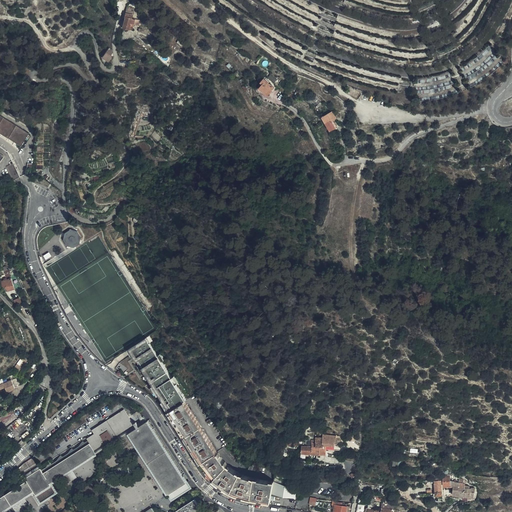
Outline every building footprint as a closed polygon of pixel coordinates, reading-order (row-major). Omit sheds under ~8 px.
[(125,30),(127,24),(125,23),(125,20),(123,19),(124,16),(121,15),(118,28),(125,30)] [(108,60),(115,51),(110,47),(102,56),(108,60)] [(275,88),(264,79),(262,82),(263,84),(260,88),(269,95),(275,88)] [(314,107),(318,102),(310,95),(305,100),(314,107)] [(337,119),(333,112),(323,118),(331,131),(337,127),(333,121),(336,120),(337,119)] [(25,132),(0,116),(0,133),(17,144),(25,132)] [(14,163),(7,166),(13,179),(20,177),(14,163)] [(80,243),(81,237),(77,231),(70,230),(64,233),(64,241),(67,246),(73,247),(80,243)] [(51,259),(53,263),(63,257),(60,253),(51,259)] [(14,292),(9,278),(5,279),(0,280),(0,286),(0,288),(3,287),(6,294),(14,292)] [(144,339),(128,349),(134,358),(149,347),(144,339)] [(156,357),(149,347),(134,358),(137,362),(140,360),(144,366),(142,367),(147,373),(149,372),(152,377),(158,387),(157,388),(161,394),(165,401),(168,400),(170,403),(171,405),(170,405),(173,409),(184,402),(186,400),(161,363),(157,357),(156,357)] [(147,373),(142,367),(141,368),(147,377),(148,377),(156,389),(157,388),(158,387),(152,377),(149,372),(147,373)] [(1,383),(6,392),(14,388),(9,379),(1,383)] [(170,412),(168,413),(203,466),(219,454),(184,402),(173,409),(170,412)] [(127,433),(130,438),(140,431),(150,447),(141,454),(155,476),(165,470),(174,484),(176,483),(178,487),(184,483),(145,422),(134,429),(122,410),(91,430),(93,434),(87,438),(88,440),(84,442),(82,441),(78,446),(73,449),(71,448),(67,453),(62,456),(60,455),(56,461),(52,463),(49,462),(46,467),(42,470),(40,468),(25,477),(27,480),(0,498),(0,511),(1,511),(34,492),(41,501),(56,492),(50,482),(127,433)] [(397,421),(404,422),(406,412),(399,410),(397,421)] [(140,431),(130,438),(141,454),(150,447),(140,431)] [(319,438),(313,439),(313,445),(303,444),(303,453),(320,455),(320,454),(320,446),(318,446),(319,439),(319,438)] [(320,446),(320,454),(326,455),(327,450),(327,446),(324,446),(325,440),(319,439),(318,446),(320,446)] [(393,446),(393,451),(394,452),(401,453),(406,454),(407,448),(401,446),(393,446)] [(219,454),(203,466),(210,475),(215,481),(228,489),(233,492),(248,497),(270,501),(271,494),(273,484),(274,481),(255,478),(239,473),(228,465),(219,454)] [(34,458),(19,465),(22,472),(38,465),(34,458)] [(166,494),(178,487),(176,483),(174,484),(165,470),(155,476),(166,494)] [(451,477),(443,477),(443,480),(444,486),(454,486),(454,482),(454,481),(451,480),(451,477)] [(443,494),(442,480),(435,480),(436,495),(440,495),(443,494)] [(454,482),(454,486),(453,495),(460,496),(464,496),(465,487),(465,486),(465,485),(465,484),(464,484),(463,484),(462,483),(454,482)] [(297,489),(273,484),(271,494),(295,499),(297,489)] [(468,499),(470,499),(471,499),(472,499),(472,498),(473,497),(475,497),(475,492),(471,492),(472,488),(465,487),(464,496),(464,498),(463,499),(468,499)] [(377,497),(367,494),(367,497),(365,503),(375,505),(377,497)] [(193,499),(172,511),(198,511),(201,511),(193,499)]
